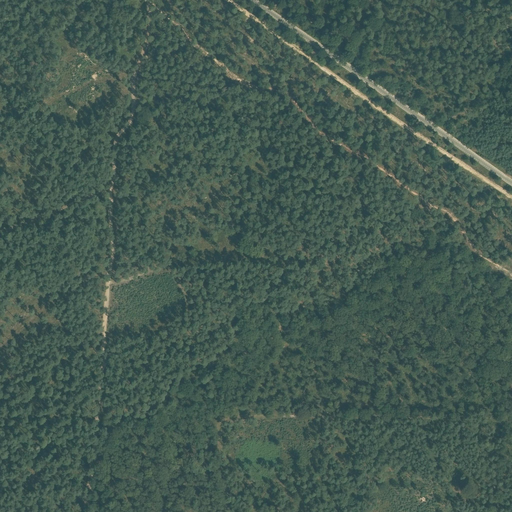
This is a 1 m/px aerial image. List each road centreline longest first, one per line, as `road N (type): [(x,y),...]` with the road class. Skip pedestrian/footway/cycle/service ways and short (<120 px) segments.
road 1 (tertiary): [(511,182),(250,0)]
road 2 (track): [(110,196),(88,511)]
road 3 (track): [(110,196),(114,141),(132,113),(132,82),(146,44),(147,0)]
road 4 (track): [(0,345),(109,270)]
